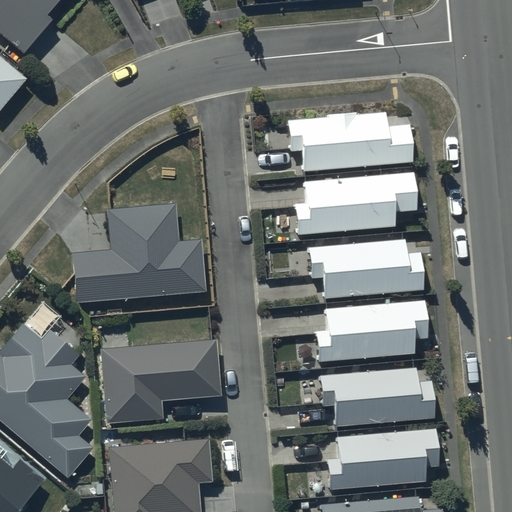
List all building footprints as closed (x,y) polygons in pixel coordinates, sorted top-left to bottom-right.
[(0,0),(0,26),(22,45),(50,11),(46,8),(52,0),(0,0)] [(0,101),(23,74),(0,54),(0,101)] [(328,111),(288,114),(291,145),(301,144),(303,165),(412,156),(409,118),(386,120),(385,106),(355,109),(355,106),(328,108),(328,111)] [(305,197),(294,198),(296,228),(393,220),(392,206),(414,204),(411,166),(303,176),(305,197)] [(175,198),(106,204),(110,244),(72,247),(76,296),(204,285),(200,234),(178,236),(175,198)] [(404,232),(308,241),(311,271),(323,270),(325,291),(422,283),(419,245),(405,247),(404,232)] [(327,323),(317,324),(319,355),(414,348),(413,332),(427,331),(424,296),(326,303),(327,323)] [(40,338),(20,322),(0,346),(0,353),(1,354),(0,355),(0,420),(65,475),(91,445),(76,432),(88,417),(64,397),(83,375),(67,362),(76,352),(48,329),(40,338)] [(213,335),(98,347),(106,420),(161,414),(160,397),(219,391),(213,335)] [(415,361),(320,368),(322,400),(333,399),(335,419),(434,412),(431,375),(416,376),(415,361)] [(339,452),(328,453),(330,484),(425,476),(424,461),(437,460),(435,423),(337,430),(339,452)] [(210,437),(109,446),(114,511),(201,511),(199,482),(214,481),(210,437)] [(0,511),(11,511),(42,477),(17,455),(9,464),(0,456),(0,511)] [(416,490),(320,498),(320,511),(441,511),(440,502),(418,504),(416,490)]
